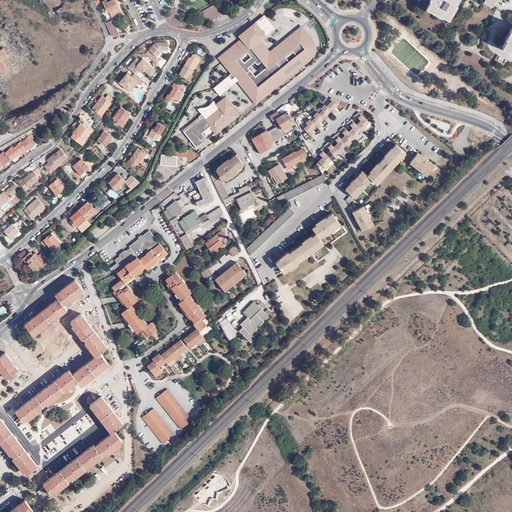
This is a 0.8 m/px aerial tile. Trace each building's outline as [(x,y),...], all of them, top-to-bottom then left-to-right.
[(108,9),(109,12),(112,16),(117,14),(116,13),(121,11),(115,0),(111,0),(107,2),(106,0),(105,0),(102,1),(107,10),(108,9)] [(458,0),(429,0),(431,1),(426,8),(439,16),(440,15),(448,20),(457,6),(456,5),(458,0)] [(111,35),(119,34),(113,20),(105,23),(111,35)] [(241,39),(218,57),(257,105),(315,58),(316,45),(315,40),(303,26),(271,50),(262,40),(267,36),(256,23),(240,35),(241,39)] [(511,26),(506,37),(506,38),(502,46),(511,52),(511,26)] [(146,53),(157,64),(161,60),(157,56),(160,53),(159,51),(160,50),(163,50),(168,49),(168,42),(156,42),(146,53)] [(199,59),(192,55),(190,58),(189,57),(179,74),(190,81),(193,76),(192,75),(190,74),(192,70),(199,59)] [(136,58),(128,68),(134,73),(138,69),(139,70),(142,67),(144,69),(144,70),(150,75),(155,70),(148,64),(149,64),(142,58),(140,61),(136,58)] [(141,85),(144,81),(135,73),(131,77),(127,74),(119,83),(129,90),(136,81),(137,83),(141,85)] [(130,92),(137,83),(136,81),(129,90),(129,91),(130,92)] [(174,83),(172,86),(173,87),(169,94),(168,94),(165,98),(172,102),(174,98),(177,100),(182,92),(180,91),(182,87),(174,83)] [(101,115),(110,102),(113,98),(108,94),(105,98),(103,96),(99,101),(98,100),(91,109),(101,115)] [(227,97),(182,130),(197,149),(241,115),(227,97)] [(329,101),(325,105),(330,110),(336,116),(339,113),(334,108),(338,103),(339,100),(331,97),(328,100),(329,101)] [(112,103),(110,102),(101,115),(102,116),(112,103)] [(330,110),(325,105),(324,104),(321,108),(322,109),(318,113),(323,118),(328,123),(331,120),(326,115),(330,110)] [(124,121),(125,120),(130,113),(121,107),(113,118),(117,121),(117,122),(120,125),(123,120),(124,121)] [(285,135),(297,128),(292,119),(290,116),(287,111),(285,112),(284,110),(278,113),(277,112),(269,116),(275,127),(278,132),(282,130),(285,135)] [(323,118),(318,113),(317,112),(313,115),(314,116),(310,120),(315,125),(321,130),(324,128),(318,122),(323,118)] [(356,125),(361,130),(362,131),(366,127),(365,126),(369,122),(358,112),(355,115),(361,120),(356,125)] [(315,125),(310,120),(309,119),(306,123),(307,124),(303,128),(313,138),(316,135),(311,130),(315,125)] [(357,134),(361,130),(356,125),(351,119),(348,122),(353,127),(349,132),(354,137),(354,138),(358,135),(357,134)] [(165,126),(158,122),(155,127),(153,126),(151,130),(147,128),(143,135),(148,137),(149,135),(157,140),(165,126)] [(107,132),(110,127),(104,123),(97,133),(101,136),(98,140),(101,143),(101,144),(106,147),(113,136),(107,132)] [(81,124),(78,128),(79,128),(78,131),(77,130),(71,137),(82,145),(92,131),(81,124)] [(272,141),(285,135),(282,130),(278,132),(275,127),(267,131),(266,129),(251,138),(259,153),(271,146),(270,144),(267,140),(271,138),(272,141)] [(350,141),(354,137),(349,132),(343,127),(340,129),(346,135),(341,140),(346,145),(347,146),(351,142),(350,141)] [(23,142),(32,151),(35,148),(33,146),(36,143),(27,134),(25,136),(27,138),(23,142)] [(342,148),(346,145),(341,140),(336,134),(333,137),(338,142),(333,147),(339,152),(340,153),(343,149),(342,148)] [(29,154),(32,151),(23,142),(22,141),(15,148),(20,153),(22,155),(26,151),(29,154)] [(326,154),(331,160),(332,160),(336,157),(335,156),(339,152),(333,147),(328,142),(325,144),(331,150),(326,154)] [(367,175),(362,171),(345,189),(355,198),(372,180),(377,184),(406,153),(396,144),(393,148),(391,147),(384,155),(385,156),(378,163),(377,162),(369,171),(370,172),(367,175)] [(16,158),(20,153),(15,148),(13,147),(6,154),(16,164),(19,161),(16,158)] [(149,152),(145,150),(142,149),(141,150),(138,148),(130,160),(129,161),(127,163),(133,167),(135,163),(138,165),(143,157),(145,158),(149,152)] [(282,158),(287,166),(291,163),(292,165),(307,155),(302,148),(296,152),(294,151),(282,158)] [(188,149),(185,154),(195,159),(197,154),(188,149)] [(317,162),(321,170),(324,167),(325,168),(329,164),(328,163),(331,160),(326,154),(321,149),(318,152),(323,157),(317,162)] [(68,156),(64,151),(60,154),(59,152),(55,155),(54,154),(47,159),(49,162),(45,165),(50,171),(58,165),(56,163),(60,161),(61,162),(68,156)] [(13,167),(16,164),(6,154),(5,152),(0,156),(0,161),(3,165),(4,166),(8,162),(13,167)] [(437,168),(418,153),(410,163),(427,176),(431,171),(433,172),(437,168)] [(177,156),(161,154),(160,164),(175,166),(177,156)] [(219,176),(215,171),(210,175),(222,200),(223,199),(228,196),(222,183),(229,177),(232,174),(233,176),(238,172),(236,171),(244,164),(236,154),(228,160),(216,169),(221,175),(219,176)] [(215,168),(216,169),(228,160),(227,159),(215,168)] [(82,160),(73,167),(81,175),(86,170),(85,169),(88,166),(82,160)] [(274,175),(279,182),(287,177),(279,164),(268,170),(272,177),(274,175)] [(37,174),(35,171),(34,171),(23,179),(19,182),(25,189),(29,186),(36,180),(40,177),(37,174)] [(118,173),(108,182),(112,186),(111,187),(115,191),(126,181),(118,173)] [(274,185),(279,182),(274,175),(272,177),(269,178),(274,185)] [(323,175),(285,194),(283,195),(287,202),(326,181),(323,175)] [(213,199),(203,178),(195,182),(200,192),(192,195),(197,206),(213,199)] [(58,179),(49,185),(57,195),(62,190),(61,189),(64,186),(58,179)] [(225,205),(235,199),(240,209),(238,210),(240,213),(243,212),(242,210),(247,208),(247,206),(256,202),(247,185),(238,189),(239,191),(228,196),(223,199),(222,200),(225,205)] [(17,192),(13,186),(8,189),(12,196),(17,192)] [(110,189),(107,193),(116,199),(119,194),(110,189)] [(0,204),(10,199),(5,191),(0,194),(0,204)] [(288,204),(287,202),(283,195),(277,199),(282,207),(288,204)] [(38,197),(28,206),(29,208),(26,211),(33,218),(36,215),(35,214),(40,210),(40,211),(46,206),(38,197)] [(166,216),(168,220),(183,209),(182,207),(185,204),(180,198),(168,207),(172,211),(166,216)] [(87,218),(88,219),(98,211),(92,204),(91,205),(88,202),(79,209),(87,218)] [(179,222),(186,233),(200,225),(199,222),(208,217),(211,221),(224,213),(220,206),(207,214),(207,212),(199,216),(195,210),(182,217),(184,219),(179,222)] [(375,227),(364,206),(352,212),(362,231),(368,228),(370,230),(375,227)] [(172,211),(168,207),(163,211),(166,216),(172,211)] [(294,213),(289,207),(247,248),(251,255),(294,213)] [(87,218),(79,209),(70,217),(73,219),(72,220),(77,226),(87,218)] [(288,251),(279,258),(280,259),(276,262),(284,273),(289,268),(290,270),(299,264),(298,262),(324,244),(320,239),(325,234),(326,236),(335,229),(334,229),(340,224),(332,213),(326,218),(324,217),(315,224),(316,225),(312,228),(316,233),(312,236),(311,234),(301,242),(303,243),(289,252),(288,251)] [(169,221),(172,226),(179,222),(177,216),(169,221)] [(83,232),(91,222),(88,219),(79,228),(83,232)] [(14,234),(19,229),(13,222),(5,230),(13,239),(16,236),(15,235),(14,234)] [(144,329),(149,335),(157,328),(151,321),(147,323),(142,316),(143,315),(138,309),(136,310),(131,304),(137,299),(132,291),(133,290),(128,284),(127,285),(124,282),(131,276),(133,278),(136,275),(134,273),(144,265),(148,269),(157,261),(158,262),(161,260),(160,258),(166,252),(158,243),(148,230),(128,247),(129,248),(117,258),(119,261),(113,267),(116,271),(121,279),(112,286),(118,293),(116,295),(118,298),(120,297),(128,306),(122,311),(127,318),(125,320),(128,323),(130,321),(138,331),(143,327),(144,329)] [(221,230),(205,243),(212,252),(214,250),(217,253),(225,246),(218,238),(220,236),(224,233),(221,230)] [(49,235),(42,242),(46,246),(49,244),(53,249),(61,241),(54,233),(51,236),(49,235)] [(187,250),(193,244),(186,233),(179,237),(187,250)] [(238,251),(234,245),(228,250),(233,256),(238,251)] [(49,258),(44,252),(40,255),(37,252),(35,255),(32,252),(26,258),(31,263),(30,264),(35,270),(42,265),(44,267),(48,264),(45,261),(49,258)] [(50,259),(55,265),(60,260),(55,254),(50,259)] [(246,273),(237,261),(215,279),(225,291),(246,273)] [(212,273),(207,267),(201,272),(204,279),(212,273)] [(191,345),(198,339),(203,335),(200,330),(207,324),(201,316),(203,314),(198,306),(199,305),(195,299),(193,300),(188,292),(190,291),(185,284),(186,283),(182,277),(180,278),(175,271),(166,278),(171,285),(169,286),(172,289),(174,288),(181,298),(179,300),(184,307),(182,309),(185,312),(187,310),(194,321),(193,322),(196,327),(184,337),(191,345)] [(84,290),(75,279),(55,295),(58,298),(24,324),(34,336),(48,325),(47,324),(52,319),(53,321),(68,310),(64,305),(66,303),(68,304),(81,293),(80,292),(84,290)] [(255,338),(253,336),(251,334),(256,330),(272,312),(268,308),(264,311),(262,309),(265,305),(260,301),(257,304),(253,301),(243,312),(247,317),(250,319),(243,327),(239,331),(251,343),(255,338)] [(101,353),(108,347),(81,314),(70,322),(73,325),(72,326),(83,340),(84,339),(86,342),(84,343),(95,356),(73,374),(69,370),(15,411),(24,422),(27,419),(28,421),(42,410),(41,409),(47,404),(48,406),(62,395),(61,393),(63,391),(65,393),(78,382),(82,386),(110,364),(101,353)] [(241,324),(243,327),(250,319),(247,317),(241,324)] [(239,332),(225,318),(219,323),(227,337),(230,341),(239,332)] [(204,334),(210,329),(207,325),(201,330),(204,334)] [(148,364),(155,373),(157,370),(161,367),(160,365),(166,360),(168,362),(174,356),(184,349),(187,346),(181,338),(161,354),(159,351),(153,356),(155,359),(148,364)] [(186,352),(184,349),(174,356),(176,359),(186,352)] [(0,356),(0,370),(7,379),(19,370),(5,352),(0,356)] [(167,389),(156,398),(181,429),(192,420),(167,389)] [(95,446),(94,444),(43,484),(45,486),(38,492),(43,498),(50,493),(52,494),(54,492),(56,494),(69,483),(68,481),(71,479),(73,481),(86,470),(85,468),(88,466),(89,468),(106,455),(107,456),(121,445),(120,444),(123,441),(115,431),(123,424),(101,396),(90,405),(111,433),(95,446)] [(174,435),(154,408),(142,417),(163,444),(174,435)] [(0,439),(1,440),(0,440),(0,441),(11,455),(12,454),(14,457),(12,458),(23,472),(25,471),(27,474),(38,466),(0,417),(0,439)] [(218,496),(216,493),(231,485),(225,474),(192,492),(200,506),(218,496)] [(30,511),(33,510),(25,500),(8,511),(30,511)]
